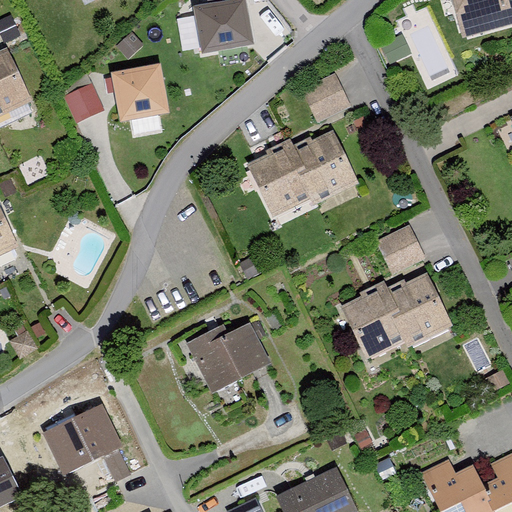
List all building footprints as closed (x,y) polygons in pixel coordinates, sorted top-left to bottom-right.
[(511,0),(454,0),(464,45),(511,34),(511,0)] [(246,2),(198,9),(205,53),(253,46),(246,2)] [(183,49),(196,47),(192,15),(179,17),(183,49)] [(8,45),(0,48),(0,120),(36,103),(8,45)] [(162,66),(111,73),(119,124),(170,116),(162,66)] [(337,75),(301,92),(318,127),(354,110),(337,75)] [(91,79),(62,92),(74,119),(103,106),(91,79)] [(336,125),(250,162),(273,217),(311,201),(314,206),(362,185),(336,125)] [(0,209),(0,261),(20,252),(0,209)] [(411,229),(376,245),(391,275),(425,259),(411,229)] [(428,269),(345,308),(373,367),(456,328),(428,269)] [(221,331),(189,348),(220,404),(281,371),(256,326),(227,342),(221,331)] [(28,333),(12,343),(23,361),(40,351),(28,333)] [(105,405),(48,431),(69,477),(126,451),(105,405)] [(450,458),(417,474),(435,511),(500,511),(511,506),(511,451),(459,477),(450,458)] [(0,507),(22,497),(2,458),(0,459),(0,507)] [(343,467),(283,500),(290,511),(367,511),(368,511),(343,467)] [(261,511),(257,500),(228,511),(261,511)]
